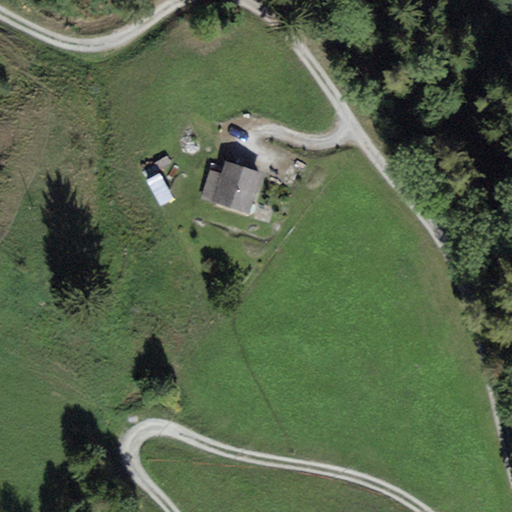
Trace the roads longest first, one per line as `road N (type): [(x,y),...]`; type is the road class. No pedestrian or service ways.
road 1 (track): [(245,0),(293,38),(440,233),(511,390)]
road 2 (track): [(424,511),(363,480),(269,464),(169,431),(141,434),(127,457),(172,511)]
road 3 (track): [(0,14),(58,44),(109,46),(182,0)]
road 4 (track): [(277,171),(244,150),(252,135),(334,147),(362,129)]
